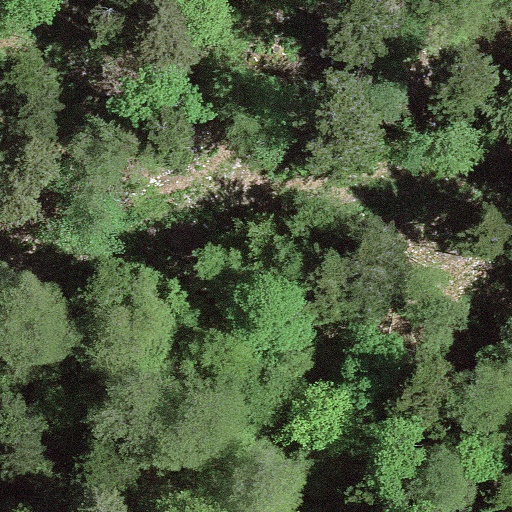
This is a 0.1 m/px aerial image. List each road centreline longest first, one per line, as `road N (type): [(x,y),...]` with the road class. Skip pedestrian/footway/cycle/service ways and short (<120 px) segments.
road 1 (track): [(511,158),(270,207),(247,160)]
road 2 (track): [(270,207),(0,310)]
